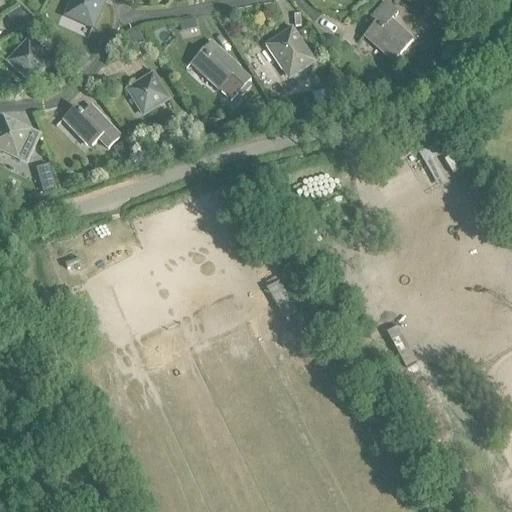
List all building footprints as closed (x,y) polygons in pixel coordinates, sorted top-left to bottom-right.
[(76,0),(68,18),(93,30),(105,5),(94,0),(76,0)] [(372,20),(376,24),(366,35),(396,62),(414,43),(392,24),(399,15),(387,4),(372,20)] [(20,9),(6,18),(16,32),(29,24),(20,9)] [(194,20),(179,24),(181,34),(196,30),(194,20)] [(35,24),(28,31),(39,41),(46,34),(35,24)] [(269,48),(284,71),(290,80),(314,66),(308,57),(293,34),(269,48)] [(138,36),(125,43),(130,52),(143,45),(138,36)] [(6,64),(29,87),(52,63),(28,41),(6,64)] [(209,45),(189,69),(230,105),(250,82),(238,72),(239,71),(209,45)] [(81,54),(73,64),(81,70),(88,61),(81,54)] [(424,57),(421,71),(432,73),(435,59),(424,57)] [(131,93),(145,115),(169,102),(153,78),(131,93)] [(329,91),(314,95),(316,104),(331,100),(329,91)] [(78,109),(67,120),(94,149),(100,144),(107,152),(120,140),(92,109),(84,116),(78,109)] [(0,133),(0,150),(18,159),(27,164),(39,139),(30,135),(6,123),(0,133)] [(125,146),(114,152),(122,166),(133,160),(125,146)] [(71,176),(59,177),(60,187),(72,185),(71,176)] [(51,178),(37,183),(42,195),(56,190),(51,178)] [(279,283),(265,291),(282,319),(295,312),(279,283)] [(397,329),(385,336),(403,369),(415,363),(397,329)]
